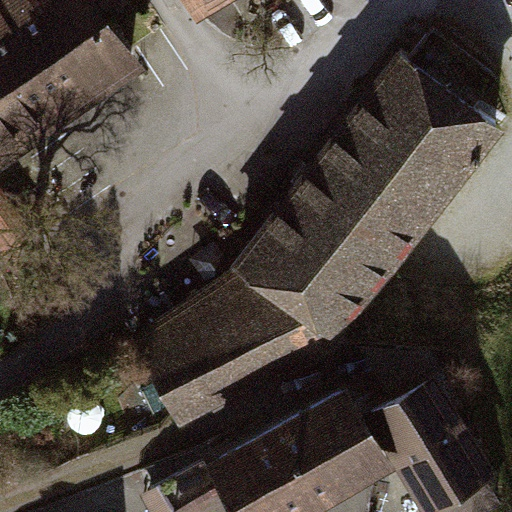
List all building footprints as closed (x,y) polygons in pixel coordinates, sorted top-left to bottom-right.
[(0,0),(0,161),(153,57),(113,0),(0,0)] [(413,48),(402,39),(239,254),(252,263),(335,327),(497,114),(472,96),(492,70),(431,24),(413,48)] [(141,339),(183,415),(335,327),(252,263),(141,339)] [(434,364),(369,401),(430,506),(437,502),(442,511),(480,511),(502,499),(488,476),(496,471),(434,364)] [(348,387),(214,460),(210,452),(155,482),(171,511),(287,511),(387,457),(348,387)]
